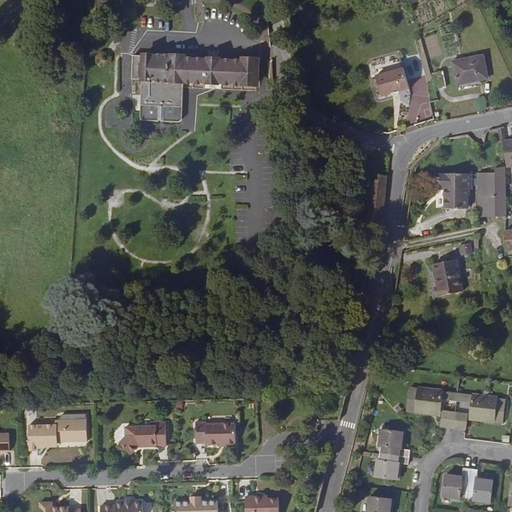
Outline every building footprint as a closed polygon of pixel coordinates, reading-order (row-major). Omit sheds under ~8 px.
[(271,40),(268,15),(263,15),(264,28),(266,40),(271,40)] [(157,19),(158,30),(165,29),(164,19),(157,19)] [(96,57),(96,64),(101,69),(107,69),(112,64),(112,58),(107,53),(100,53),(96,57)] [(181,108),(181,95),(182,83),(230,85),(256,87),(257,62),(242,60),(242,63),(219,62),(219,60),(207,60),(207,62),(184,60),(184,58),(165,58),(131,56),(130,86),(137,87),(137,81),(140,81),(140,87),(139,103),(139,106),(139,119),(142,122),(157,122),(157,119),(162,120),(161,123),(177,124),(180,121),(181,108)] [(482,61),(451,68),(456,89),(487,82),(482,61)] [(404,71),(376,78),(382,100),(409,93),(404,71)] [(443,75),(432,77),(435,93),(446,90),(443,75)] [(506,166),(511,165),(511,141),(504,143),(502,129),(497,130),(501,150),(504,150),(506,166)] [(476,196),(503,195),(502,167),(492,168),(492,173),(475,174),(476,196)] [(366,223),(380,226),(386,195),(388,178),(372,175),(366,223)] [(468,176),(439,182),(439,190),(444,190),(443,209),(464,209),(464,190),(468,190),(468,176)] [(504,215),(503,195),(476,196),(476,216),(504,215)] [(432,265),(438,296),(460,292),(454,261),(432,265)] [(332,412),(332,398),(330,398),(330,390),(281,391),(281,399),(282,413),(332,412)] [(407,414),(429,416),(429,413),(439,414),(440,401),(448,402),(449,395),(441,395),(441,393),(418,390),(418,392),(410,391),(407,414)] [(469,404),(468,417),(478,419),(477,421),(499,424),(502,402),(494,401),(494,398),(470,396),(470,397),(463,397),(462,403),(469,404)] [(452,430),(454,415),(442,414),(440,428),(452,430)] [(465,417),(454,415),(452,430),(464,431),(465,417)] [(49,426),(26,426),(26,452),(36,452),(36,454),(39,454),(43,449),(55,449),(55,446),(86,446),(85,421),(49,422),(49,426)] [(129,455),(136,448),(137,446),(144,445),(144,448),(164,447),(163,423),(148,423),(148,428),(123,428),(123,438),(117,444),(129,455)] [(205,446),(218,446),(217,445),(223,445),(223,447),(234,447),(234,424),(204,425),(204,423),(194,423),(194,444),(204,443),(205,446)] [(382,455),(410,459),(411,451),(405,450),(401,450),(403,434),(382,431),(380,447),(382,447),(382,455)] [(409,466),(410,459),(382,455),(381,462),(378,462),(377,478),(398,480),(400,465),(403,465),(409,466)] [(459,498),(467,499),(471,470),(463,469),(461,479),(446,477),(443,498),(459,501),(459,498)] [(471,470),(467,499),(474,500),(474,502),(489,504),(492,483),(476,481),(476,477),(477,471),(471,470)] [(178,503),(177,511),(221,511),(221,502),(203,502),(203,495),(196,495),(194,493),(189,493),(186,495),(179,495),(180,503),(178,503)] [(265,500),(266,498),(249,497),(249,511),(282,511),(282,500),(271,500),(265,500)] [(390,511),(391,501),(370,498),(368,511),(390,511)] [(56,507),(56,502),(43,503),(43,511),(84,511),(84,509),(73,510),(73,506),(63,507),(56,507)] [(103,507),(103,511),(144,511),(144,504),(136,504),(133,502),(129,502),(128,504),(118,504),(118,507),(103,507)]
